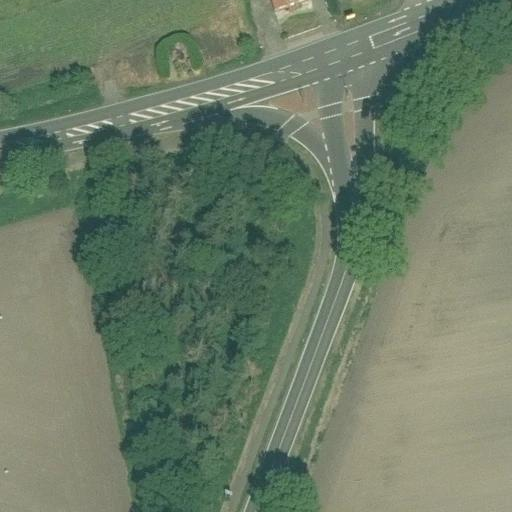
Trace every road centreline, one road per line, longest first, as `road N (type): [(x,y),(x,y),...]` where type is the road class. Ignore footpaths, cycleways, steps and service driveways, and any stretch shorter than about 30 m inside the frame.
road 1 (secondary): [(257,511),(330,318),(356,208)]
road 2 (secondary): [(169,114),(288,132),(326,162),(356,208)]
road 3 (secondary): [(0,154),(169,114)]
road 4 (secondary): [(169,114),(334,61)]
road 5 (secondary): [(356,208),(334,61)]
